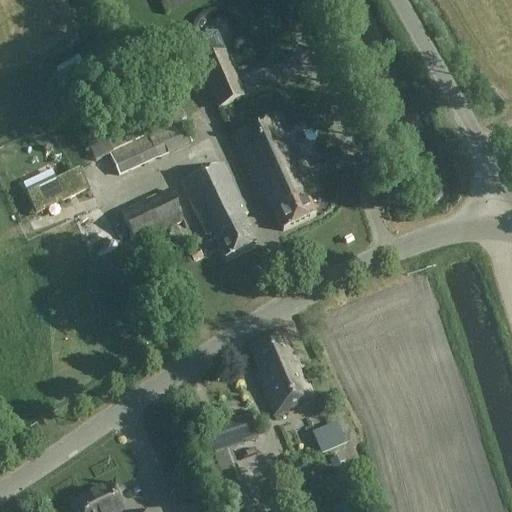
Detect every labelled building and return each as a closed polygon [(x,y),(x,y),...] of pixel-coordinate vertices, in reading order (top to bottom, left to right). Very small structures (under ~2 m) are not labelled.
[(191,48),(221,110),(246,98),(216,36),(191,48)] [(85,137),(94,163),(108,156),(118,178),(157,161),(191,147),(182,124),(185,122),(182,115),(178,116),(174,109),(140,121),(137,114),(85,137)] [(271,199),(287,233),(319,217),(316,210),(326,205),(283,115),(234,138),(265,202),(271,199)] [(221,241),(229,260),(260,246),(246,217),(250,215),(227,165),(184,185),(212,245),(221,241)] [(78,173),(27,197),(35,216),(86,192),(78,173)] [(121,216),(134,247),(183,223),(169,193),(121,216)] [(96,212),(72,223),(80,239),(103,228),(96,212)] [(198,250),(190,255),(194,262),(202,258),(198,250)] [(258,378),(276,418),(315,401),(301,365),(295,368),(287,357),(290,355),(282,334),(250,349),(262,376),(258,378)] [(209,433),(217,456),(246,446),(238,423),(209,433)] [(125,511),(113,488),(78,506),(81,511),(125,511)] [(233,503),(235,511),(249,511),(245,499),(233,503)]
